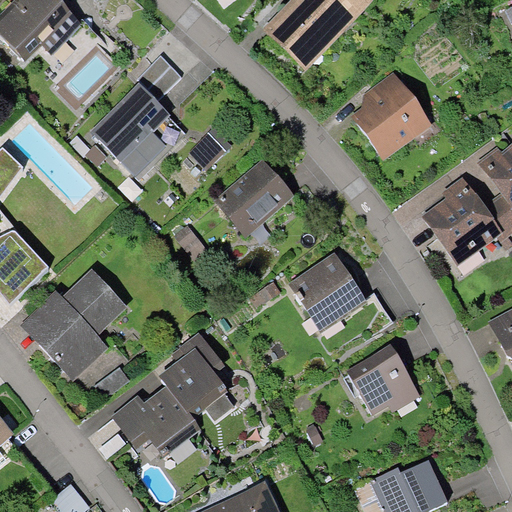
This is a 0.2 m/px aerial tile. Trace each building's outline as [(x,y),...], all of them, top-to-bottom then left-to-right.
[(14,0),(0,14),(0,36),(25,62),(42,45),(51,55),(82,23),(59,0),(14,0)] [(372,0),(290,0),(263,28),(306,69),(372,0)] [(139,83),(157,101),(182,77),(161,55),(137,80),(139,83)] [(432,125),(393,72),(363,95),(362,108),(351,117),(383,161),(432,125)] [(157,101),(139,83),(90,131),(135,176),(166,146),(153,132),(171,115),(162,106),(157,101)] [(511,143),(502,151),(492,159),(482,166),(502,193),(511,205),(511,143)] [(107,157),(96,145),(85,155),(96,167),(107,157)] [(0,198),(24,166),(3,147),(0,149),(0,292),(11,305),(49,266),(16,230),(13,230),(0,236),(0,198)] [(492,159),(502,151),(498,147),(478,162),(482,166),(492,159)] [(279,178),(263,159),(214,201),(245,238),(295,196),(279,178)] [(143,191),(129,177),(116,189),(130,203),(143,191)] [(456,190),(467,182),(463,177),(442,192),(446,198),(456,190)] [(446,198),(422,216),(457,266),(496,236),(503,232),(484,205),(467,182),(456,190),(446,198)] [(511,205),(502,193),(484,205),(503,232),(496,236),(506,250),(511,245),(511,241),(509,237),(511,234),(511,205)] [(17,229),(0,209),(0,236),(13,230),(16,230),(17,229)] [(208,250),(188,226),(173,238),(194,262),(208,250)] [(351,278),(335,253),(288,284),(321,333),(368,302),(351,278)] [(56,290),(20,324),(45,351),(73,380),(108,347),(97,335),(127,307),(92,269),(62,296),(56,290)] [(281,292),(274,282),(250,297),(257,308),(281,292)] [(511,308),(488,321),(506,351),(508,355),(511,356),(511,358),(511,308)] [(159,376),(167,386),(187,413),(188,412),(192,418),(205,408),(214,421),(234,406),(225,393),(229,390),(215,373),(225,366),(200,333),(172,354),(178,361),(159,376)] [(401,362),(390,344),(346,371),(373,416),(389,406),(392,413),(421,396),(401,362)] [(130,380),(120,367),(95,386),(105,399),(130,380)] [(187,413),(167,386),(144,402),(138,395),(111,415),(139,452),(152,442),(164,457),(201,429),(192,418),(188,412),(187,413)] [(0,445),(15,434),(0,415),(0,445)] [(323,441),(315,427),(313,424),(308,427),(309,430),(306,432),(314,446),(323,441)] [(438,479),(429,460),(401,473),(398,467),(370,480),(384,511),(426,511),(448,502),(438,479)] [(384,511),(370,480),(354,488),(364,511),(384,511)] [(279,511),(265,481),(200,511),(279,511)] [(71,484),(49,500),(58,511),(84,511),(90,508),(71,484)]
